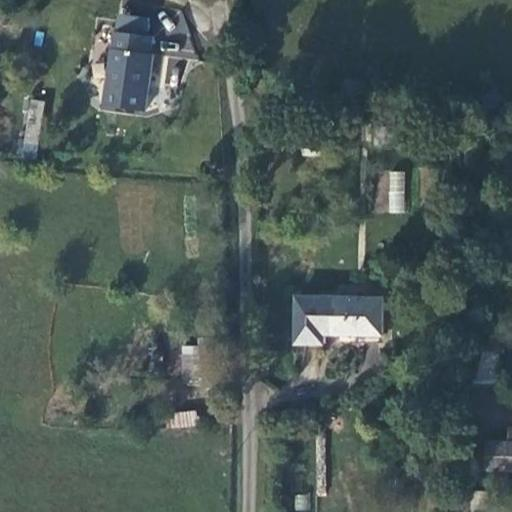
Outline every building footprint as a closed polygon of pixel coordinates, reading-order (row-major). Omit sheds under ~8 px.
[(151,37),(116,33),(106,106),(144,111),(153,57),(149,57),(151,37)] [(38,159),(43,100),(26,98),(21,158),(38,159)] [(403,213),(405,171),(377,170),(376,212),(403,213)] [(383,300),(298,299),(298,346),(325,346),(326,335),(382,335),(383,300)] [(181,345),(182,367),(194,367),(193,345),(181,345)] [(172,409),(171,425),(195,428),(197,412),(172,409)] [(511,471),(511,441),(485,440),(484,470),(511,471)]
